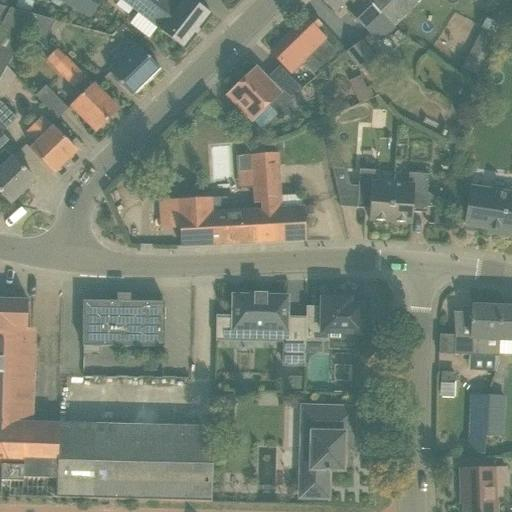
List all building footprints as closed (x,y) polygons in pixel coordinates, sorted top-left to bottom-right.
[(17,0),(15,10),(31,15),(34,2),(25,0),(17,0)] [(59,0),(95,17),(103,0),(59,0)] [(178,0),(175,4),(169,0),(114,0),(117,2),(119,0),(121,0),(133,9),(157,28),(184,50),(211,15),(191,0),(178,0)] [(133,9),(121,0),(120,0),(116,5),(128,15),(133,9)] [(348,12),(378,43),(394,27),(379,12),(367,0),(322,0),(335,12),(347,0),(349,0),(354,5),(348,12)] [(367,0),(379,12),(390,0),(367,0)] [(0,77),(7,66),(16,50),(27,29),(35,16),(31,15),(15,10),(10,9),(0,26),(0,77)] [(27,29),(41,38),(50,20),(35,16),(27,29)] [(289,72),(290,71),(301,62),(306,67),(313,74),(336,51),(316,30),(321,25),(313,16),(307,21),(306,20),(271,53),(289,72)] [(346,52),(366,78),(372,72),(377,78),(390,66),(379,53),(375,57),(362,39),(346,52)] [(132,96),(160,69),(137,45),(130,52),(122,44),(109,57),(117,64),(109,72),(132,96)] [(113,106),(57,48),(45,58),(80,96),(71,104),(96,131),(111,117),(110,116),(106,113),(113,106)] [(16,50),(7,66),(14,70),(22,53),(16,50)] [(484,62),(469,54),(461,69),(476,76),(484,62)] [(268,105),(279,116),(280,117),(282,117),(283,117),(285,117),(287,117),(288,116),(290,115),(291,114),(292,113),(292,111),(293,109),(293,108),(293,106),(292,104),(291,103),(290,102),(287,99),(299,88),(279,66),(267,78),(256,67),(226,96),(251,121),(268,105)] [(68,109),(46,86),(35,96),(57,119),(68,109)] [(370,98),(365,87),(353,92),(358,103),(370,98)] [(0,131),(1,132),(17,118),(0,101),(0,131)] [(29,149),(53,173),(76,151),(53,127),(52,127),(42,117),(25,133),(36,143),(29,149)] [(0,148),(8,140),(1,132),(0,131),(0,148)] [(255,210),(257,243),(306,241),(304,207),(281,209),(278,165),(284,164),(283,139),(251,152),(254,188),(255,203),(264,202),(264,209),(255,210)] [(0,193),(10,204),(34,180),(12,158),(2,168),(0,166),(0,193)] [(336,185),(350,186),(346,168),(332,167),(336,185)] [(369,221),(389,222),(392,183),(378,182),(379,171),(360,169),(356,208),(370,209),(369,221)] [(426,213),(426,207),(432,207),(433,197),(427,194),(429,175),(409,173),(408,185),(392,183),(389,222),(412,224),(413,212),(426,213)] [(511,236),(511,191),(511,194),(471,188),(465,226),(499,231),(498,235),(511,236)] [(227,198),(217,198),(178,200),(180,247),(257,243),(255,210),(227,211),(227,198)] [(217,315),(216,315),(216,342),(217,342),(217,340),(259,341),(260,332),(285,332),(284,366),(305,366),(305,341),(306,317),(305,317),(305,319),(286,319),(287,298),(265,297),(266,295),(264,295),(264,298),(257,298),(257,295),(255,295),(255,297),(234,297),(234,317),(217,317),(217,315)] [(29,418),(32,419),(35,348),(35,347),(26,347),(26,330),(27,330),(28,301),(0,299),(0,466),(0,471),(0,481),(23,482),(23,478),(57,479),(58,424),(29,423),(29,418)] [(306,307),(306,317),(305,341),(330,342),(330,333),(361,334),(361,327),(364,327),(364,312),(362,312),(362,306),(350,305),(350,299),(321,299),(321,307),(306,307)] [(138,303),(119,303),(83,302),(83,328),(83,353),(100,354),(100,346),(163,347),(163,330),(163,303),(138,303)] [(471,306),(470,336),(455,336),(455,356),(498,357),(499,340),(501,308),(471,306)] [(511,308),(501,308),(499,340),(511,340),(511,308)] [(441,373),(441,383),(455,383),(456,373),(441,373)] [(289,377),(288,389),(300,390),(301,377),(289,377)] [(220,395),(219,416),(235,417),(236,396),(220,395)] [(487,398),(488,396),(471,395),(468,454),(484,454),(487,398)] [(504,438),(506,396),(488,396),(487,398),(485,437),(504,438)] [(344,435),(353,435),(354,409),(326,408),(326,414),(302,413),(299,498),(328,499),(329,470),(343,471),(344,435)] [(57,479),(56,498),(212,502),(214,428),(58,424),(57,479)] [(464,494),(464,511),(496,511),(496,497),(495,468),(461,470),(462,494),(464,494)]
